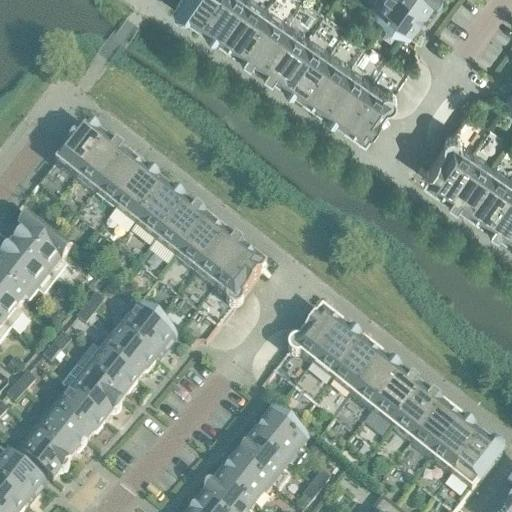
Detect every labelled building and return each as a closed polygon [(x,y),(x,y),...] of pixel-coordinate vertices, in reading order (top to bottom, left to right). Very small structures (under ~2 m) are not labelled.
[(179,0),(175,6),(196,21),(210,0),(179,0)] [(210,0),(196,21),(217,36),(242,0),(210,0)] [(242,0),(217,36),(237,49),(238,50),(273,0),(242,0)] [(225,0),(384,110),(399,87),(409,74),(408,73),(388,59),(373,49),(367,45),(346,30),(325,15),(304,1),(302,0),(225,0)] [(427,5),(418,0),(373,0),(373,2),(409,27),(415,18),(416,18),(417,18),(418,17),(419,17),(427,5)] [(511,198),(511,145),(468,115),(459,128),(443,150),(511,198)] [(494,165),(466,206),(486,221),(511,184),(511,145),(510,143),(494,165)] [(197,316),(217,333),(224,323),(232,314),(241,302),(244,298),(63,156),(42,183),(36,190),(57,206),(77,222),(97,238),(117,253),(137,269),(157,285),(177,301),(197,316)] [(511,184),(486,221),(507,235),(511,228),(511,184)] [(21,237),(10,251),(48,281),(69,255),(27,222),(18,234),(21,237)] [(48,281),(10,251),(0,264),(0,284),(26,306),(48,281)] [(0,326),(5,331),(26,306),(0,284),(0,326)] [(85,310),(94,317),(103,305),(94,298),(85,310)] [(94,317),(85,310),(76,322),(85,329),(94,317)] [(120,337),(155,365),(172,344),(138,317),(132,312),(119,326),(125,331),(120,337)] [(155,365),(120,337),(115,332),(102,347),(108,352),(103,358),(137,385),(144,376),(148,375),(155,365)] [(51,350),(60,357),(70,345),(61,338),(51,350)] [(371,454),(443,511),(459,511),(481,485),(459,468),(300,342),(287,358),(288,358),(280,367),(273,377),(289,390),(310,406),(330,422),(351,438),(371,454)] [(60,357),(51,350),(41,361),(50,369),(60,357)] [(137,385),(103,358),(86,378),(121,406),(137,385)] [(26,378),(16,389),(24,396),(35,385),(26,378)] [(86,378),(69,397),(105,426),(111,418),(113,418),(115,417),(117,417),(117,416),(118,415),(119,414),(119,413),(120,412),(120,411),(120,410),(120,409),(120,407),(121,406),(86,378)] [(24,396),(16,389),(6,400),(14,407),(24,396)] [(57,412),(52,418),(87,446),(93,437),(94,437),(96,437),(97,436),(105,426),(69,397),(65,394),(53,408),(57,412)] [(87,446),(52,418),(48,414),(35,429),(40,432),(35,438),(69,465),(75,457),(77,457),(78,456),(79,456),(87,446)] [(287,470),(293,475),(305,460),(300,455),(305,449),(270,421),(253,443),(287,470)] [(69,465),(35,438),(30,434),(18,448),(23,452),(17,459),(52,486),(59,478),(60,478),(62,477),(63,477),(64,476),(65,476),(66,475),(67,474),(67,472),(68,472),(68,470),(68,468),(67,467),(69,465)] [(287,470),(253,443),(247,451),(245,451),(243,452),(241,453),(240,454),(239,455),(239,456),(238,458),(238,460),(238,462),(237,463),(270,490),(276,495),(288,481),(282,476),(287,470)] [(8,462),(0,470),(0,490),(25,511),(42,489),(8,462)] [(270,490),(237,463),(230,472),(228,472),(227,473),(219,483),(253,510),(270,490)] [(311,488),(319,495),(329,484),(320,477),(311,488)] [(204,502),(203,504),(213,511),(251,511),(253,510),(219,483),(213,491),(211,491),(209,492),(207,493),(206,494),(205,496),(204,496),(204,498),(204,499),(204,500),(204,502)] [(319,495),(311,488),(301,500),(310,507),(319,495)] [(24,511),(25,511),(0,490),(0,511),(24,511)] [(393,511),(381,502),(372,511),(393,511)]
